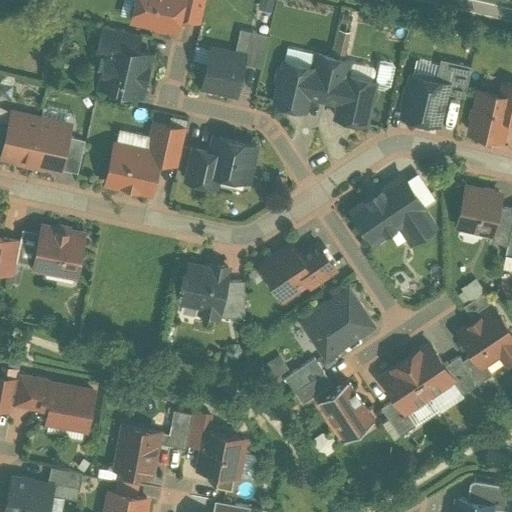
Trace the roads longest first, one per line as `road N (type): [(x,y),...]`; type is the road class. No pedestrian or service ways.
road 1 (residential): [(314,194),(255,234),(233,235),(0,187)]
road 2 (residential): [(511,167),(397,137),(314,194)]
road 3 (residential): [(175,98),(268,125),(314,194)]
road 4 (residential): [(314,194),(405,327)]
